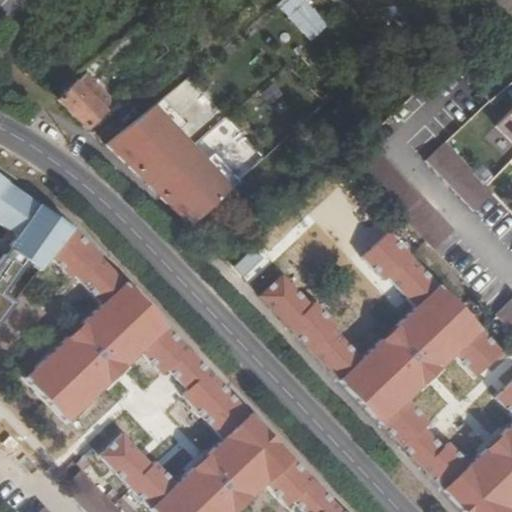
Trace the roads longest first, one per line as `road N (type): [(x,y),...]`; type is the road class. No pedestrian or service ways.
road 1 (tertiary): [(0,129),(76,178),(400,511)]
road 2 (residential): [(511,269),(393,146),(461,79)]
